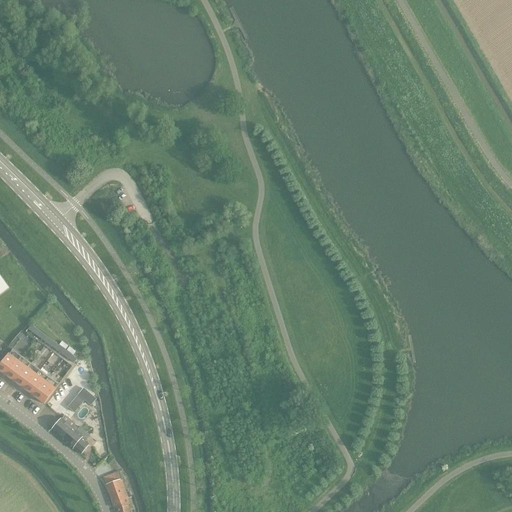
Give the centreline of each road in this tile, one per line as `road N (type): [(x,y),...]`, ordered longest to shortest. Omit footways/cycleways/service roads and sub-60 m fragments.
road 1 (secondary): [(175,511),(164,417),(120,302),(0,163)]
road 2 (unknown): [(237,479),(244,500),(277,490),(254,372),(213,252),(170,255)]
road 3 (unknown): [(170,255),(204,344),(237,479)]
road 4 (unclassified): [(107,511),(76,462),(0,402)]
